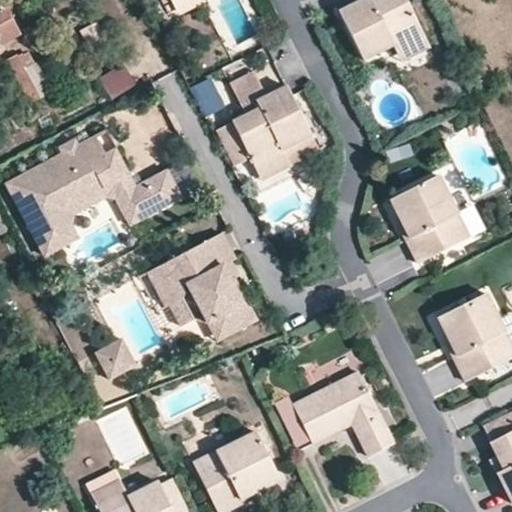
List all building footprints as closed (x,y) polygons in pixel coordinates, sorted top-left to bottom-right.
[(205,1),(204,0),(182,0),(171,6),(176,15),(205,1)] [(355,0),(338,9),(362,56),(392,42),(395,47),(424,34),(407,0),(355,0)] [(0,57),(3,56),(1,50),(18,41),(5,15),(0,17),(0,57)] [(395,47),(399,57),(428,41),(424,34),(395,47)] [(17,58),(8,63),(31,106),(41,101),(17,58)] [(112,101),(135,88),(125,69),(102,82),(112,101)] [(267,100),(254,71),(229,84),(239,104),(246,100),(254,105),(267,100)] [(309,138),(285,91),(267,100),(254,105),(246,100),(239,104),(247,117),(215,134),(235,170),(250,162),(255,173),(285,159),(281,152),(309,138)] [(115,147),(105,152),(96,134),(84,141),(67,149),(11,179),(40,234),(49,250),(73,237),(62,216),(66,203),(127,172),(115,147)] [(81,134),(64,143),(67,149),(84,141),(81,134)] [(309,138),(281,152),(285,159),(313,145),(309,138)] [(255,173),(261,184),(290,169),(285,159),(255,173)] [(179,195),(165,169),(134,184),(115,195),(129,221),(179,195)] [(134,184),(127,172),(66,203),(62,216),(73,237),(81,233),(74,218),(77,207),(109,191),(115,195),(134,184)] [(418,269),(470,244),(440,182),(394,205),(404,225),(413,243),(407,246),(418,269)] [(407,246),(413,243),(404,225),(398,228),(407,246)] [(233,257),(220,230),(217,232),(231,258),(233,257)] [(231,258),(217,232),(144,269),(162,304),(166,302),(177,322),(190,316),(206,323),(212,320),(221,339),(255,321),(236,284),(240,282),(228,260),(231,258)] [(440,323),(451,343),(458,359),(452,362),(464,386),(511,363),(511,348),(488,300),(440,323)] [(177,322),(166,302),(162,304),(153,309),(163,329),(177,322)] [(221,339),(212,320),(206,323),(215,341),(221,339)] [(130,356),(121,339),(105,348),(113,365),(130,356)] [(452,362),(458,359),(451,343),(445,346),(452,362)] [(130,356),(113,365),(105,348),(94,353),(108,379),(135,366),(130,356)] [(395,444),(361,374),(296,406),(314,443),(353,424),(369,456),(395,444)] [(314,443),(296,406),(293,400),(277,408),(298,451),(314,443)] [(511,415),(483,430),(491,446),(511,435),(511,415)] [(216,511),(241,500),(239,494),(254,486),(276,475),(254,429),(190,461),(216,511)] [(511,507),(511,435),(491,446),(499,462),(504,473),(497,476),(511,507)] [(497,476),(504,473),(499,462),(492,466),(497,476)] [(172,511),(156,479),(126,493),(124,489),(96,502),(100,511),(172,511)] [(124,489),(119,480),(92,493),(96,502),(124,489)] [(239,494),(241,500),(256,492),(254,486),(239,494)]
